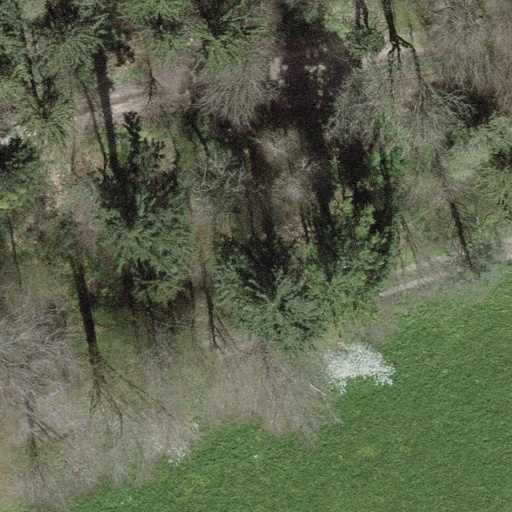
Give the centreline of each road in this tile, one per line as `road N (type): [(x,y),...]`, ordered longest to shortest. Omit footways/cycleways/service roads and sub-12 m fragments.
road 1 (track): [(511,254),(346,295),(0,454)]
road 2 (unclassified): [(511,37),(376,50),(0,136)]
